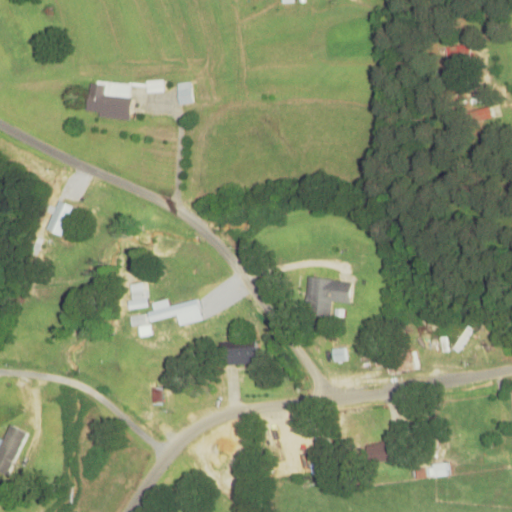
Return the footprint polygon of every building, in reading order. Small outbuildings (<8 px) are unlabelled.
[(91,81),(85,114),(125,121),(131,88),(91,81)] [(177,84),(177,105),(191,105),(191,84),(177,84)] [(43,235),(54,240),(72,204),(61,198),(43,235)] [(349,305),(351,283),(308,279),(304,316),(330,318),(331,303),(349,305)] [(130,294),(130,310),(147,309),(146,293),(130,294)] [(160,310),(151,312),(154,323),(202,310),(199,299),(170,307),(168,302),(158,305),(160,310)] [(146,325),(146,317),(130,317),(130,326),(146,325)] [(256,342),(220,343),(221,366),(256,365),(256,342)] [(417,355),(385,355),(385,373),(417,373),(417,355)] [(25,428),(14,423),(0,454),(0,467),(5,470),(25,428)] [(392,461),(388,443),(365,447),(368,465),(392,461)]
